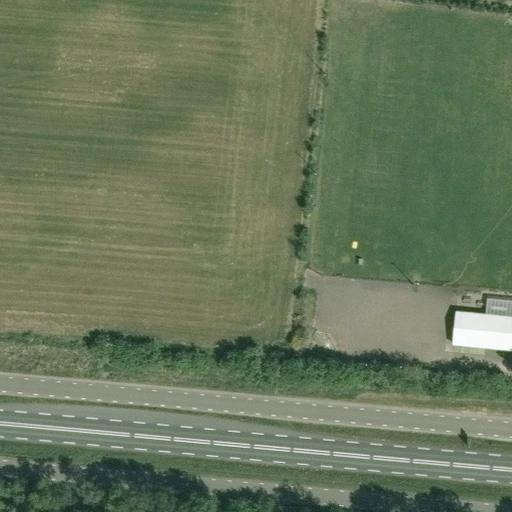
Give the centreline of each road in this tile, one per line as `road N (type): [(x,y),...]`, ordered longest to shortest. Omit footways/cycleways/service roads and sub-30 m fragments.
road 1 (primary): [(511,470),(0,423)]
road 2 (unclassified): [(511,430),(0,384)]
road 3 (unclassified): [(487,511),(0,467)]
